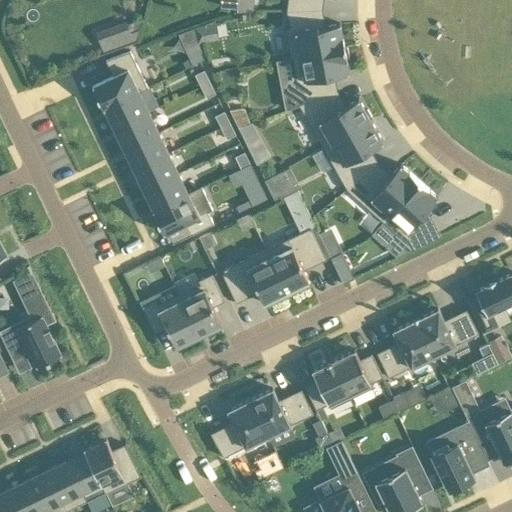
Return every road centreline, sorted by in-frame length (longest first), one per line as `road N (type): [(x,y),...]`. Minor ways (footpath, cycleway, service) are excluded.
road 1 (residential): [(152,394),(511,220)]
road 2 (residential): [(124,362),(0,101)]
road 3 (residential): [(511,186),(470,170),(417,119),(384,43),(383,0)]
road 4 (residential): [(0,423),(124,362)]
